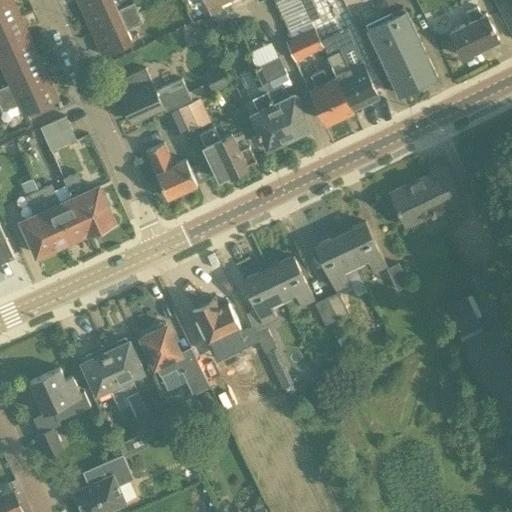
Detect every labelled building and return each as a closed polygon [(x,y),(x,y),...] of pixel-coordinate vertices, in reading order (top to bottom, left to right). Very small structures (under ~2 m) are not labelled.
[(0,0),(0,24),(21,15),(13,0),(0,0)] [(76,0),(83,13),(110,0),(76,0)] [(112,0),(110,0),(83,13),(92,34),(139,13),(134,2),(117,9),(112,0)] [(203,0),(210,14),(223,8),(221,4),(228,0),(203,0)] [(305,9),(300,0),(293,0),(277,7),(283,19),(305,9)] [(370,0),(375,9),(393,0),(370,0)] [(511,0),(495,0),(511,31),(511,0)] [(466,11),(471,20),(449,31),(462,57),(476,50),(479,52),(486,49),(486,45),(498,39),(486,13),(482,14),(477,5),(466,11)] [(305,9),(283,19),(288,31),(311,21),(305,9)] [(406,10),(388,18),(421,84),(437,76),(406,10)] [(139,13),(92,34),(102,55),(132,41),(126,29),(143,22),(139,13)] [(0,24),(0,50),(30,36),(21,15),(0,24)] [(421,84),(388,18),(367,28),(398,94),(421,84)] [(324,47),(314,26),(285,40),(295,61),(324,47)] [(349,27),(329,33),(332,43),(352,37),(349,27)] [(40,57),(30,36),(0,50),(0,65),(3,73),(4,74),(40,57)] [(256,47),(261,60),(277,54),(271,40),(256,47)] [(378,95),(362,60),(358,50),(344,56),(341,48),(327,54),(332,64),(331,65),(337,77),(351,107),(365,101),(368,103),(374,100),(375,96),(378,95)] [(278,56),(258,65),(266,82),(263,83),(288,137),(309,127),(294,93),(288,96),(281,83),(272,88),(268,81),(286,72),(278,56)] [(8,84),(0,87),(0,100),(49,79),(40,57),(4,74),(8,84)] [(224,64),(205,74),(214,90),(232,81),(224,64)] [(266,82),(258,65),(251,69),(258,85),(262,93),(252,97),(258,110),(252,113),(267,146),(270,145),(288,137),(263,83),(266,82)] [(310,88),(307,89),(315,106),(318,104),(326,122),(353,109),(351,107),(337,77),(329,81),(324,68),(311,74),(316,85),(310,88)] [(182,78),(156,90),(152,82),(120,96),(132,121),(163,107),(165,111),(191,98),(182,78)] [(49,79),(0,100),(0,111),(3,110),(17,103),(23,116),(59,100),(49,79)] [(210,119),(200,97),(178,106),(189,129),(210,119)] [(186,128),(177,107),(164,113),(173,134),(186,128)] [(76,139),(65,115),(40,127),(50,150),(76,139)] [(231,133),(221,138),(215,126),(200,133),(206,145),(205,145),(219,177),(229,172),(230,173),(246,165),(245,164),(256,159),(249,145),(239,150),(231,133)] [(174,163),(165,142),(145,151),(155,173),(155,172),(167,197),(197,183),(186,158),(174,163)] [(405,225),(461,198),(444,162),(429,169),(430,173),(390,192),(405,225)] [(97,187),(86,192),(77,171),(63,177),(72,198),(73,198),(87,230),(98,225),(101,227),(108,224),(109,220),(112,219),(97,187)] [(33,177),(32,178),(61,242),(73,237),(76,238),(82,235),(83,232),(87,230),(73,198),(72,198),(60,204),(51,182),(37,188),(33,177)] [(21,182),(35,216),(21,222),(35,254),(39,252),(42,254),(48,251),(49,248),(61,242),(32,178),(21,182)] [(365,221),(340,232),(354,264),(368,257),(374,270),(385,264),(365,221)] [(0,260),(13,255),(0,226),(0,260)] [(354,264),(340,232),(315,244),(336,288),(347,282),(341,270),(354,264)] [(267,267),(281,298),(295,292),(301,304),(313,298),(293,255),(267,267)] [(408,283),(398,261),(387,266),(397,289),(408,283)] [(281,298),(267,267),(243,279),(264,322),(275,316),(269,304),(281,298)] [(324,296),(335,319),(349,312),(338,290),(324,296)] [(191,308),(206,339),(191,346),(205,376),(205,375),(221,367),(209,343),(225,335),(232,350),(246,343),(251,353),(247,355),(257,375),(271,368),(262,349),(263,348),(265,351),(266,351),(256,330),(253,324),(243,328),(242,324),(240,325),(228,300),(219,305),(215,297),(212,299),(209,294),(193,302),(195,307),(191,308)] [(467,295),(445,305),(460,336),(482,325),(467,295)] [(335,319),(324,296),(315,301),(325,323),(335,319)] [(191,346),(180,351),(166,324),(165,322),(158,322),(155,327),(156,329),(140,336),(155,366),(156,366),(161,375),(175,368),(178,373),(182,371),(193,393),(210,385),(205,375),(205,376),(191,346)] [(256,330),(266,351),(276,346),(266,324),(256,330)] [(511,364),(493,324),(461,340),(505,432),(511,428),(511,364)] [(341,328),(334,331),(340,347),(347,344),(341,328)] [(116,345),(105,350),(130,404),(131,404),(136,415),(147,410),(132,376),(143,371),(128,339),(126,341),(123,339),(116,342),(116,345)] [(84,356),(84,360),(81,361),(96,392),(110,386),(119,409),(130,404),(105,350),(94,355),(91,353),(84,356)] [(84,390),(80,392),(72,375),(65,378),(60,367),(29,381),(43,412),(32,417),(40,432),(36,434),(46,457),(64,449),(53,426),(61,423),(53,408),(74,398),(79,409),(90,405),(84,390)] [(293,382),(286,367),(275,373),(282,387),(293,382)] [(228,374),(210,383),(230,423),(248,415),(228,374)] [(143,433),(121,438),(124,449),(146,444),(143,433)] [(73,491),(82,511),(109,511),(113,510),(112,507),(125,502),(117,485),(127,481),(122,471),(129,468),(122,454),(101,463),(107,476),(73,491)] [(0,511),(23,511),(13,489),(0,495),(0,511)] [(254,497),(250,503),(254,510),(265,505),(260,494),(254,497)] [(217,507),(219,511),(227,511),(231,508),(228,502),(221,501),(217,507)]
